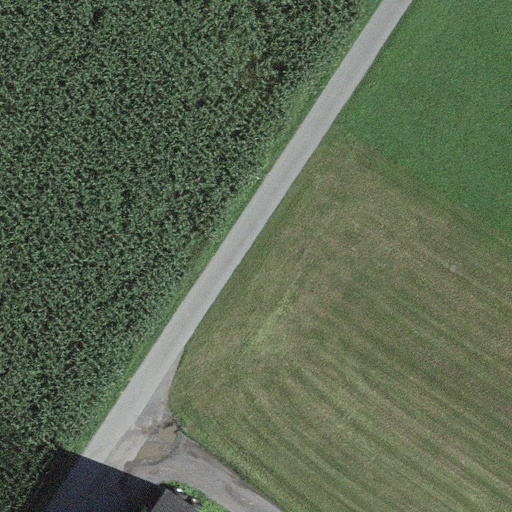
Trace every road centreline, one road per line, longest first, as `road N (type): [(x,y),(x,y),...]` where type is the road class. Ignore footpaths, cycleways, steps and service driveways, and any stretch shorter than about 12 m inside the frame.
road 1 (track): [(404,0),(65,511)]
road 2 (track): [(125,420),(258,511)]
